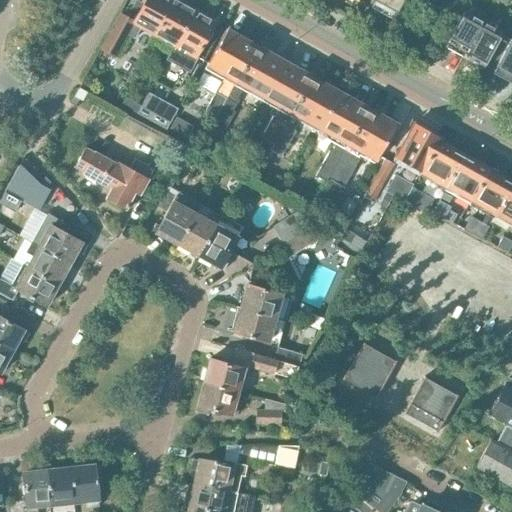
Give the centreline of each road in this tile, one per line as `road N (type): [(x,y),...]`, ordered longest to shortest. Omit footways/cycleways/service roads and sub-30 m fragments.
road 1 (residential): [(159,433),(196,304),(188,284),(128,254),(99,273),(43,371),(39,443)]
road 2 (primary): [(264,0),(511,136)]
road 3 (residential): [(111,0),(56,97),(0,98)]
road 4 (residential): [(477,511),(342,440)]
road 5 (residential): [(39,443),(159,433)]
